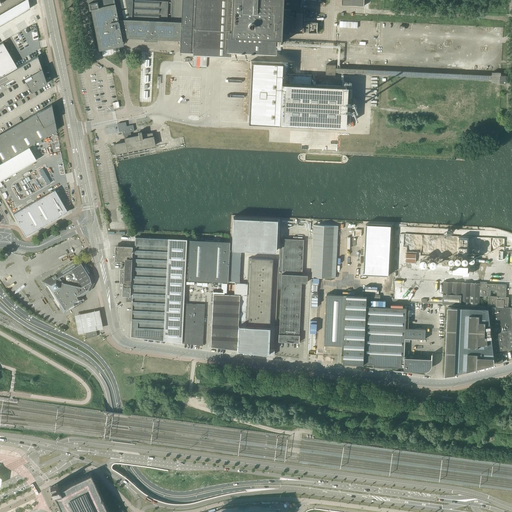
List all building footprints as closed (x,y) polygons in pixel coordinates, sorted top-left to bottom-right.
[(30,8),(28,0),(23,0),(17,4),(22,13),(25,11),(28,9),(30,8)] [(125,36),(143,37),(144,37),(144,39),(157,40),(157,38),(180,39),(180,51),(230,54),(230,46),(273,48),(274,30),(276,31),(316,33),(317,22),(303,21),(304,14),(298,14),(299,9),(299,0),(166,0),(167,1),(143,0),(85,0),(86,2),(88,2),(88,3),(89,6),(89,8),(91,7),(99,48),(122,43),(121,37),(125,36)] [(13,6),(10,8),(15,17),(16,16),(18,15),(19,14),(22,13),(17,4),(13,6)] [(15,17),(10,8),(2,12),(7,21),(10,20),(10,19),(13,18),(15,17)] [(0,77),(13,70),(17,67),(9,54),(2,42),(0,43),(0,77)] [(38,56),(12,71),(26,95),(39,88),(47,83),(40,62),(38,56)] [(248,114),(247,122),(271,123),(276,124),(278,124),(280,124),(284,124),(292,124),(295,125),(307,125),(321,126),(345,127),(345,121),(345,117),(346,96),(346,92),(347,86),(316,85),(312,84),(311,84),(311,78),(311,75),(308,75),(301,74),(294,74),(287,74),(287,70),(287,68),(288,63),(286,63),(282,63),(282,62),(250,61),(250,70),(249,79),(249,89),(249,94),(248,104),(248,114)] [(336,74),(380,76),(491,81),(491,82),(500,82),(501,81),(506,81),(506,78),(506,74),(501,74),(501,73),(492,72),(492,73),(380,67),(336,65),(326,64),(326,74),(336,75),(336,74)] [(12,71),(0,77),(0,79),(13,103),(26,95),(12,71)] [(0,79),(0,108),(1,110),(13,103),(0,79)] [(36,142),(38,141),(56,130),(57,130),(52,104),(24,120),(36,142)] [(24,149),(36,142),(24,120),(11,128),(24,149)] [(123,133),(129,132),(134,131),(133,125),(125,127),(124,124),(119,125),(120,130),(122,130),(123,133)] [(0,136),(11,156),(24,149),(11,128),(0,134),(0,136)] [(138,135),(125,138),(125,142),(114,144),(116,153),(155,145),(153,136),(152,133),(142,135),(141,132),(138,132),(138,135)] [(0,162),(11,156),(0,136),(0,162)] [(55,190),(13,214),(26,236),(67,212),(55,190)] [(232,216),(230,248),(275,251),(276,218),(232,216)] [(338,226),(315,225),(313,225),(311,277),(335,278),(338,226)] [(458,253),(468,254),(469,237),(459,236),(458,253)] [(126,300),(183,303),(186,239),(135,237),(135,244),(135,247),(134,247),(134,248),(133,248),(128,247),(128,246),(115,245),(114,260),(114,261),(122,261),(123,261),(123,263),(123,265),(123,266),(123,267),(122,267),(121,267),(120,267),(120,268),(119,282),(120,282),(121,282),(122,283),(122,289),(121,295),(126,296),(126,300)] [(279,243),(278,267),(277,289),(281,289),(279,334),(278,334),(278,342),(278,341),(298,342),(298,343),(299,343),(299,335),(301,282),(306,283),(307,274),(302,274),(303,239),(283,239),(283,244),(279,243)] [(187,280),(227,282),(229,242),(189,240),(187,280)] [(499,252),(498,260),(502,260),(502,261),(508,261),(508,252),(506,252),(507,247),(504,247),(504,252),(499,252)] [(406,262),(416,262),(416,254),(406,254),(406,262)] [(245,333),(244,351),(263,353),(264,353),(265,353),(266,352),(267,351),(268,350),(268,349),(270,349),(270,345),(268,345),(269,327),(269,324),(269,319),(272,267),(272,259),(249,258),(247,283),(245,326),(245,333)] [(60,306),(62,310),(63,312),(74,305),(74,304),(76,303),(75,302),(79,299),(77,298),(89,290),(94,283),(91,275),(90,273),(88,271),(89,270),(85,263),(84,264),(83,262),(82,259),(75,263),(75,262),(60,272),(56,275),(55,275),(52,277),(53,277),(50,279),(50,278),(44,282),(47,286),(45,287),(49,293),(50,293),(50,294),(50,295),(51,296),(52,296),(53,296),(53,295),(53,296),(54,296),(54,297),(55,298),(54,299),(59,307),(60,306)] [(469,264),(455,264),(455,273),(468,273),(469,264)] [(382,271),(365,271),(365,266),(360,266),(359,270),(358,270),(357,277),(382,278),(382,271)] [(490,296),(490,290),(497,290),(497,297),(506,297),(506,284),(487,283),(487,282),(480,282),(480,283),(443,281),(442,304),(479,305),(479,296),(490,296)] [(211,326),(211,333),(210,346),(237,350),(244,351),(245,333),(245,326),(247,283),(234,283),(234,295),(213,294),(211,326)] [(327,294),(324,344),(344,345),(344,363),(373,364),(373,367),(404,368),(404,370),(425,371),(425,369),(426,369),(427,369),(427,368),(428,368),(428,369),(429,369),(429,368),(430,368),(430,367),(429,367),(430,366),(430,365),(430,364),(432,364),(432,358),(404,357),(405,340),(410,341),(410,338),(425,339),(426,329),(406,328),(407,308),(370,306),(371,302),(367,302),(367,296),(347,295),(327,294)] [(496,351),(502,350),(510,350),(511,349),(511,314),(511,307),(509,307),(507,307),(507,297),(506,297),(497,297),(490,296),(489,306),(491,306),(496,351)] [(182,343),(183,303),(126,300),(126,302),(132,302),(131,320),(137,321),(136,337),(163,340),(182,343)] [(183,303),(182,343),(202,345),(202,346),(204,304),(183,303)] [(455,374),(458,307),(448,307),(445,375),(455,374)] [(75,314),(79,333),(104,328),(100,309),(75,314)] [(469,337),(468,346),(478,347),(478,344),(488,344),(488,342),(487,336),(485,335),(486,321),(480,321),(480,314),(470,314),(469,337)] [(97,336),(95,328),(85,330),(86,338),(97,336)] [(494,357),(478,356),(478,353),(468,352),(467,371),(475,369),(495,363),(494,357)] [(108,511),(106,507),(105,506),(103,502),(103,501),(101,496),(100,495),(98,491),(98,490),(96,485),(95,484),(93,480),(93,479),(91,475),(90,474),(59,488),(57,484),(50,487),(61,511),(108,511)]
